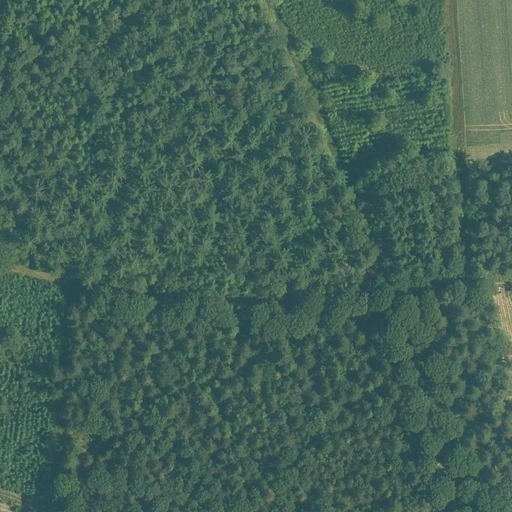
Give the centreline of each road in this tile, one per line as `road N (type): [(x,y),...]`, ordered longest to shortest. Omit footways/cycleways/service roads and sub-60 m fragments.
road 1 (track): [(52,511),(68,282),(0,71)]
road 2 (track): [(268,0),(388,282),(511,278)]
road 3 (track): [(390,288),(146,293),(0,264)]
road 4 (track): [(452,511),(435,423),(390,288)]
